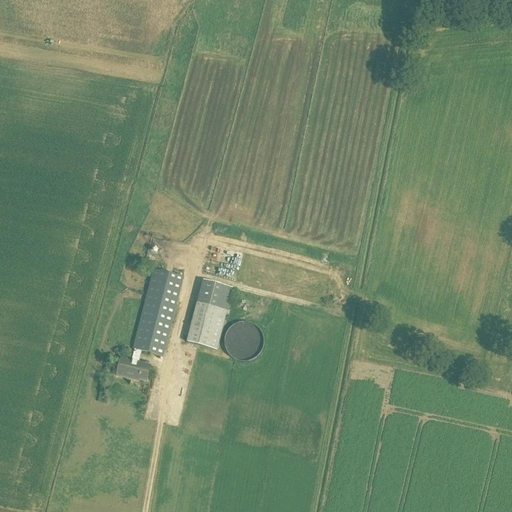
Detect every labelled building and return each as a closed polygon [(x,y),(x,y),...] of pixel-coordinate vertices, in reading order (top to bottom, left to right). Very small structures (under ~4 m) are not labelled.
[(164,358),(184,278),(153,270),(133,350),(135,350),(132,362),(121,359),(117,376),(133,380),(133,379),(146,382),(150,366),(138,363),(141,352),(164,358)] [(216,350),(233,289),(203,281),(187,343),(216,350)] [(243,363),(247,362),(250,362),(253,360),(256,359),(258,356),(260,354),(262,351),(263,348),(264,344),(264,341),(263,338),(262,335),(260,332),(258,329),(255,327),(253,325),(250,324),(246,323),(243,323),(240,324),(237,325),(234,326),(231,328),(229,331),(227,333),(226,337),(225,340),(224,343),(225,346),(226,350),(227,353),(229,355),(231,358),(234,360),(237,361),(240,362),(243,363)] [(253,396),(256,379),(210,371),(213,357),(180,352),(179,360),(175,359),(171,381),(253,396)] [(296,421),(295,429),(236,419),(233,437),(315,451),(319,425),(296,421)]
